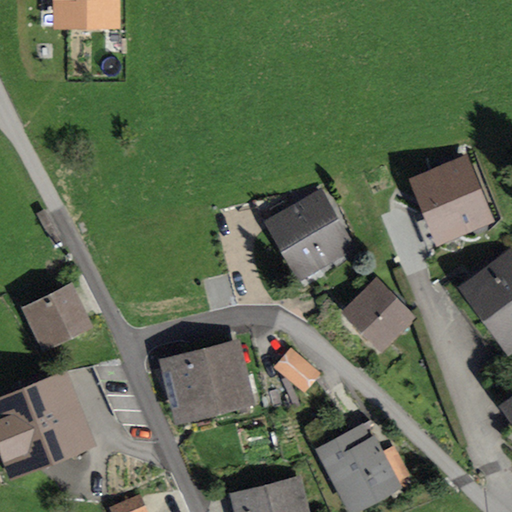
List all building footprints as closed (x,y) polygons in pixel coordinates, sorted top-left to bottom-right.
[(120,0),(51,0),(52,25),(121,24),(120,0)] [(482,214),(462,167),(424,183),(434,207),(416,215),(430,250),(466,235),(461,223),(482,214)] [(283,202),(279,186),(266,189),(269,205),(283,202)] [(355,247),(321,187),(263,220),(297,280),(355,247)] [(506,354),(511,349),(511,248),(510,246),(456,285),(506,354)] [(381,353),(416,318),(374,277),(340,312),(381,353)] [(41,349),(92,325),(71,280),(19,305),(41,349)] [(255,401),(239,336),(157,357),(174,422),(255,401)] [(304,392),(321,373),(290,346),(273,366),(304,392)] [(94,443),(65,367),(0,391),(0,452),(9,475),(94,443)] [(511,421),(511,392),(498,403),(511,421)] [(352,511),(413,481),(394,443),(380,450),(365,421),(315,447),(348,511),(352,511)] [(310,511),(301,473),(229,490),(234,511),(310,511)] [(147,511),(139,492),(108,506),(110,511),(147,511)]
